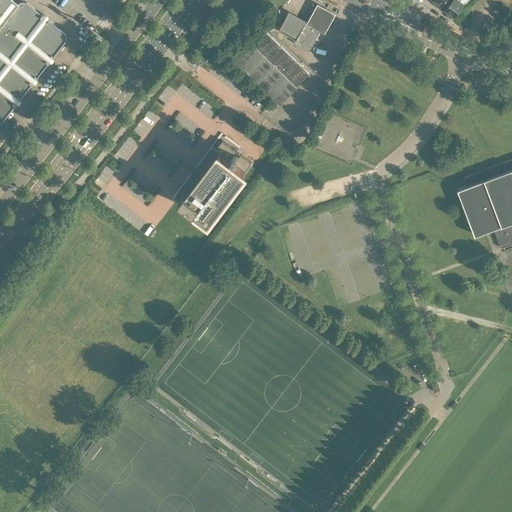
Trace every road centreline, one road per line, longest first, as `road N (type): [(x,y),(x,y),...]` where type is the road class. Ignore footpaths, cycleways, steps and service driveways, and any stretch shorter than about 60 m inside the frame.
road 1 (secondary): [(0,241),(191,0)]
road 2 (secondary): [(160,0),(0,211)]
road 3 (unknown): [(379,175),(245,233)]
